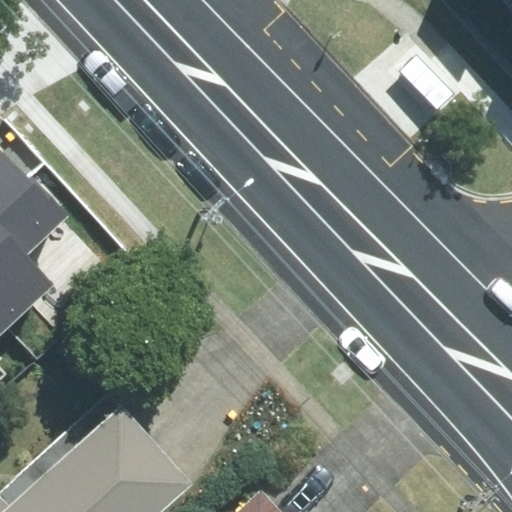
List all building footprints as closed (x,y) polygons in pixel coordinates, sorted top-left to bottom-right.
[(417,54),(399,72),(437,109),(454,92),(417,54)] [(0,145),(0,329),(2,332),(53,285),(25,256),(67,216),(0,145)] [(162,511),(192,485),(110,393),(0,490),(0,496),(14,511),(162,511)] [(236,511),(278,511),(259,491),(236,511)] [(0,511),(14,511),(0,496),(0,511)]
